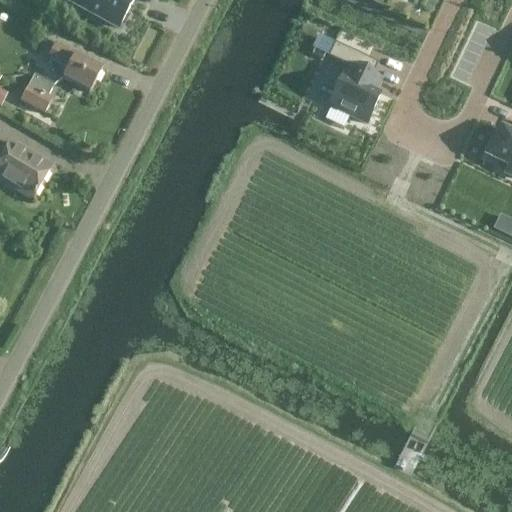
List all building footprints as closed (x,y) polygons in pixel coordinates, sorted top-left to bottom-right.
[(125,32),(141,1),(139,0),(78,0),(75,6),(125,32)] [(475,20),(450,74),(466,82),(491,28),(475,20)] [(326,56),(332,41),(319,36),(313,50),(326,56)] [(46,59),(67,69),(61,79),(89,93),(101,71),(73,56),(74,54),(55,43),(46,59)] [(334,44),(327,58),(350,69),(344,82),(341,80),(328,107),(366,125),(379,98),(372,95),(379,81),(371,77),(378,64),(334,44)] [(53,86),(33,76),(19,102),(44,115),(52,100),(48,97),(53,86)] [(495,139),(486,157),(508,167),(505,174),(511,177),(511,133),(511,135),(501,131),(497,140),(495,139)] [(0,181),(31,200),(51,168),(10,143),(6,149),(0,145),(0,181)] [(511,236),(511,219),(500,214),(494,227),(511,236)]
